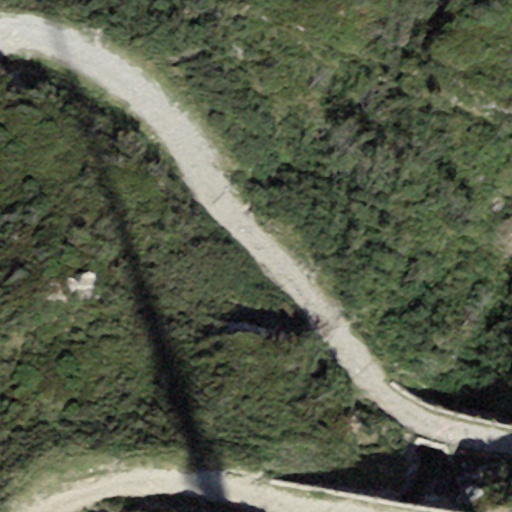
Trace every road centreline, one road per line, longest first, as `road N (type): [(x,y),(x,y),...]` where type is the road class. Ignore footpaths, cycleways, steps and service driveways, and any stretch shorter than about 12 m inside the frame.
road 1 (track): [(0,36),(58,46),(104,67),(157,114),(388,398),(422,421),(511,443)]
road 2 (track): [(347,511),(139,482),(45,511)]
